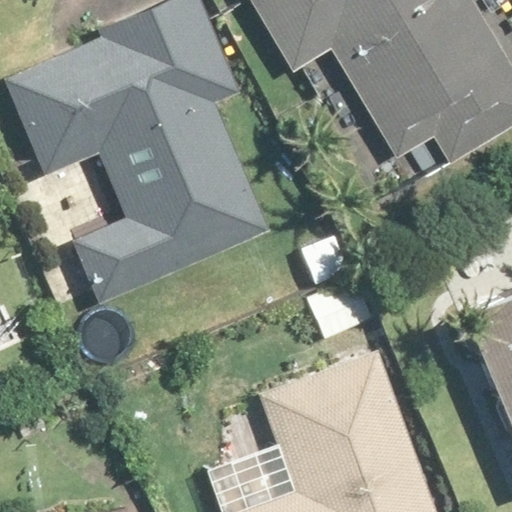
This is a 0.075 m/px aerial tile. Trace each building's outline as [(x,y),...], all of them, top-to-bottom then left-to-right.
[(239,88),(201,0),(125,0),(0,53),(0,78),(40,172),(90,151),(117,213),(67,234),(95,300),(269,226),(214,99),(239,88)] [(253,0),(291,66),(333,42),(395,152),(437,128),(454,157),(511,124),(511,55),(480,0),(253,0)] [(313,288),(353,270),(334,227),(294,244),(313,288)] [(353,270),(313,288),(304,291),(323,335),(372,314),(353,270)] [(511,279),(463,297),(511,433),(511,279)] [(447,511),(383,332),(256,376),(293,480),(216,508),(217,511),(447,511)] [(140,511),(139,502),(58,511),(140,511)]
